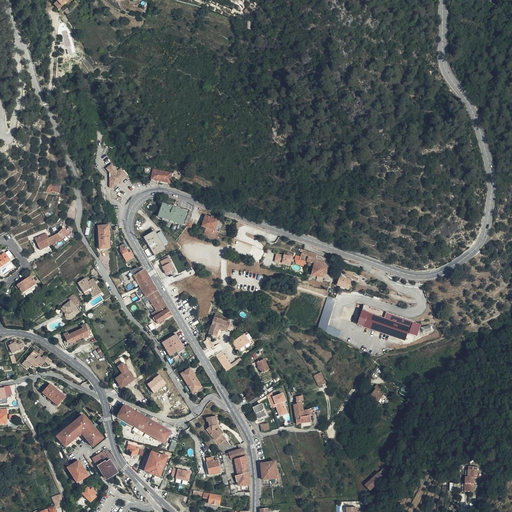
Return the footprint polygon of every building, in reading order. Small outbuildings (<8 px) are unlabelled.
[(56,0),(57,0),(54,4),(59,10),(65,4),(64,3),(66,0),(56,0)] [(107,155),(108,148),(105,147),(102,157),(109,167),(107,168),(110,172),(110,186),(111,188),(113,187),(114,187),(112,185),(126,176),(122,170),(118,172),(107,155)] [(163,181),(165,181),(167,172),(153,169),(151,181),(163,183),(163,181)] [(112,185),(114,187),(127,178),(126,176),(112,185)] [(60,193),(62,187),(50,184),(47,192),(53,193),(53,192),(60,193)] [(158,216),(181,225),(186,211),(162,202),(158,216)] [(42,213),(44,215),(46,216),(52,211),(49,207),(43,213),(42,213)] [(193,210),(189,209),(186,219),(184,225),(187,226),(189,222),(192,216),(192,211),(193,210)] [(206,228),(215,231),(219,221),(206,216),(202,227),(206,228)] [(111,250),(109,226),(99,227),(101,251),(111,250)] [(215,231),(206,228),(205,232),(205,234),(217,238),(219,233),(215,231)] [(70,232),(64,229),(59,234),(53,237),(52,237),(50,238),(53,244),(58,241),(62,239),(64,238),(68,235),(70,232)] [(50,238),(46,231),(45,230),(34,235),(35,237),(36,239),(41,250),(53,244),(50,238)] [(165,248),(158,235),(156,231),(145,237),(155,256),(166,250),(165,248)] [(162,233),(158,235),(165,248),(169,246),(162,233)] [(129,249),(127,245),(121,248),(122,250),(122,252),(128,263),(135,259),(132,254),(130,255),(128,250),(129,249)] [(0,268),(11,260),(9,257),(12,255),(9,250),(6,252),(5,252),(3,254),(0,249),(0,268)] [(290,252),(283,251),(281,258),(289,259),(289,260),(297,262),(298,254),(290,252)] [(318,261),(328,263),(329,259),(321,256),(321,255),(317,254),(315,258),(319,260),(318,261)] [(174,271),(168,258),(160,263),(166,275),(174,271)] [(335,275),(336,274),(331,272),(332,269),(330,269),(332,264),(330,264),(328,263),(318,261),(317,264),(314,272),(334,279),(335,275)] [(141,288),(151,282),(145,272),(142,273),(141,270),(133,273),(141,288)] [(102,293),(99,287),(98,288),(95,282),(96,282),(94,277),(91,279),(90,276),(87,277),(87,276),(79,281),(85,292),(90,289),(94,297),(102,293)] [(36,284),(30,277),(17,286),(23,294),(36,284)] [(355,282),(343,277),(340,285),(351,289),(355,282)] [(143,301),(157,292),(151,282),(141,288),(146,297),(142,299),(143,301)] [(150,309),(163,302),(157,292),(143,301),(148,310),(150,309)] [(76,294),(70,298),(72,301),(77,307),(82,303),(79,297),(76,294)] [(327,300),(319,329),(325,331),(326,331),(328,324),(336,298),(328,295),(327,300)] [(77,307),(72,301),(62,309),(64,312),(64,313),(66,316),(66,317),(67,319),(68,319),(70,320),(71,320),(81,313),(77,307)] [(154,319),(168,311),(163,302),(150,309),(148,310),(154,319)] [(364,304),(357,324),(404,340),(411,320),(364,304)] [(172,317),(168,311),(154,319),(158,325),(172,317)] [(219,338),(221,332),(219,331),(220,328),(222,328),(228,330),(231,322),(229,322),(230,318),(224,317),(224,316),(216,313),(215,317),(214,317),(210,333),(212,334),(214,335),(213,336),(219,338)] [(409,332),(417,335),(421,325),(413,322),(409,332)] [(328,324),(326,331),(339,337),(342,331),(328,324)] [(65,342),(66,346),(68,347),(77,343),(76,341),(85,338),(85,339),(94,335),(92,329),(89,330),(87,325),(83,327),(84,330),(69,336),(68,333),(64,334),(67,340),(65,342)] [(248,332),(245,334),(250,342),(238,350),(240,353),(255,343),(248,332)] [(250,342),(245,334),(233,342),(238,350),(250,342)] [(164,343),(166,347),(173,360),(177,357),(175,353),(185,348),(178,335),(164,343)] [(210,338),(204,340),(208,348),(213,346),(210,338)] [(11,347),(14,353),(24,349),(24,348),(26,347),(25,345),(26,345),(25,342),(23,343),(23,342),(21,343),(20,342),(19,343),(18,342),(15,343),(14,341),(11,342),(12,344),(9,346),(9,347),(11,347)] [(46,363),(49,366),(52,362),(45,356),(42,359),(34,352),(23,365),(28,370),(32,366),(35,369),(38,365),(42,367),(46,363)] [(218,357),(226,370),(233,366),(224,353),(218,357)] [(262,373),(270,370),(265,358),(257,361),(262,373)] [(120,377),(122,380),(123,382),(126,386),(138,377),(132,369),(126,361),(122,365),(123,366),(126,371),(124,372),(125,374),(120,377)] [(182,373),(194,392),(202,387),(197,378),(191,368),(182,373)] [(314,375),(319,386),(326,382),(321,372),(314,375)] [(376,401),(378,402),(382,397),(387,391),(383,388),(385,385),(380,381),(377,384),(379,385),(373,393),(378,397),(376,401)] [(43,394),(59,406),(66,397),(50,385),(43,394)] [(10,391),(9,386),(3,387),(3,389),(0,389),(0,399),(5,398),(4,392),(10,391)] [(382,397),(378,402),(380,404),(382,400),(381,399),(387,392),(387,391),(382,397)] [(286,401),(283,393),(274,396),(273,396),(269,397),(273,407),(277,405),(280,415),(287,412),(285,406),(283,402),(286,401)] [(297,423),(301,423),(300,411),(303,410),(303,403),(305,403),(304,395),(298,396),(299,404),(295,404),(297,423)] [(255,406),(261,419),(270,415),(265,401),(255,406)] [(324,409),(324,407),(322,404),(315,405),(313,405),(310,410),(310,415),(316,410),(324,409)] [(170,434),(125,409),(119,420),(164,446),(170,434)] [(311,422),(310,415),(310,410),(303,410),(300,411),(301,423),(311,422)] [(83,416),(56,438),(65,448),(82,435),(92,448),(102,439),(83,416)] [(209,421),(209,423),(211,426),(215,430),(219,434),(226,443),(227,442),(224,436),(225,435),(221,430),(220,431),(218,429),(218,427),(220,426),(217,417),(207,417),(207,421),(209,421)] [(209,423),(209,428),(211,430),(213,432),(216,435),(217,437),(222,443),(223,445),(226,443),(219,434),(215,430),(211,426),(209,423)] [(270,429),(269,423),(261,424),(262,431),(270,429)] [(211,430),(209,428),(209,430),(208,430),(220,448),(223,445),(222,443),(217,437),(216,435),(213,432),(211,430)] [(129,444),(128,444),(128,447),(127,453),(129,453),(128,458),(132,459),(133,457),(137,458),(139,450),(138,450),(139,446),(129,444)] [(248,452),(247,447),(241,448),(232,450),(233,456),(248,452)] [(174,455),(165,452),(153,449),(152,453),(162,457),(163,456),(168,458),(172,460),(174,455)] [(233,456),(232,450),(229,451),(231,462),(235,473),(237,473),(244,471),(248,470),(251,470),(249,453),(234,457),(233,456)] [(107,458),(103,451),(99,453),(92,459),(97,465),(107,458)] [(160,478),(168,458),(163,456),(162,457),(152,453),(145,471),(150,473),(149,474),(160,478)] [(108,479),(118,471),(109,459),(99,467),(108,479)] [(278,460),(270,461),(264,462),(267,483),(281,482),(281,480),(280,472),(279,467),(278,460)] [(69,469),(78,484),(89,477),(80,463),(79,464),(77,461),(72,463),(73,466),(69,469)] [(219,462),(215,463),(208,465),(212,477),(222,474),(219,462)] [(193,470),(176,465),(174,473),(179,475),(178,476),(191,479),(193,470)] [(480,467),(471,466),(471,477),(469,477),(468,483),(465,483),(465,491),(476,492),(477,477),(479,477),(480,467)] [(374,489),(394,473),(391,470),(389,472),(387,468),(369,484),(374,489)] [(244,471),(237,473),(238,478),(241,478),(241,483),(252,482),(251,470),(248,470),(244,471)] [(97,492),(92,488),(90,490),(87,487),(82,492),(91,501),(96,496),(94,495),(97,492)] [(52,498),(54,504),(55,504),(63,501),(60,495),(52,498)] [(220,506),(221,498),(210,496),(209,504),(220,506)] [(55,504),(54,504),(56,507),(57,510),(63,508),(63,501),(55,504)]
